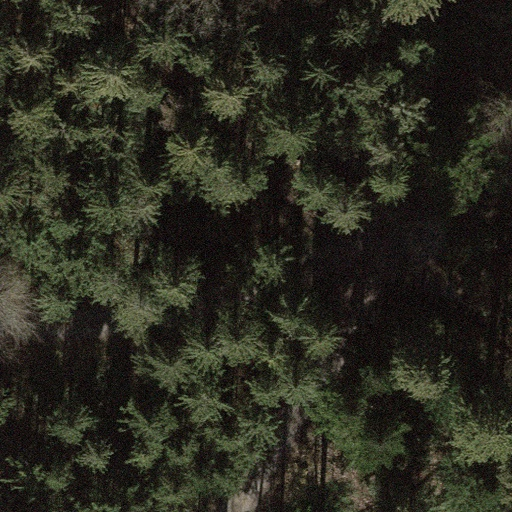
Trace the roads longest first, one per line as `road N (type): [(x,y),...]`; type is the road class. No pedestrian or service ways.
road 1 (track): [(429,0),(382,214),(298,427),(239,511)]
road 2 (track): [(511,161),(382,214),(228,298),(0,335)]
